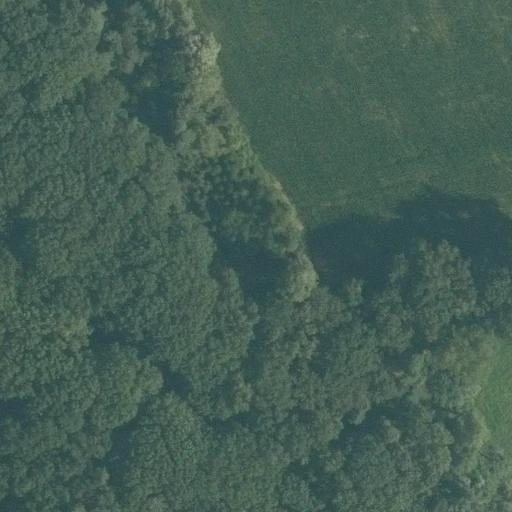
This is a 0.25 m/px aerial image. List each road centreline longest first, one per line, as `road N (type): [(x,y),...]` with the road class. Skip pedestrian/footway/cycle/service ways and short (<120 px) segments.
road 1 (track): [(0,171),(399,511)]
road 2 (track): [(198,343),(511,283)]
